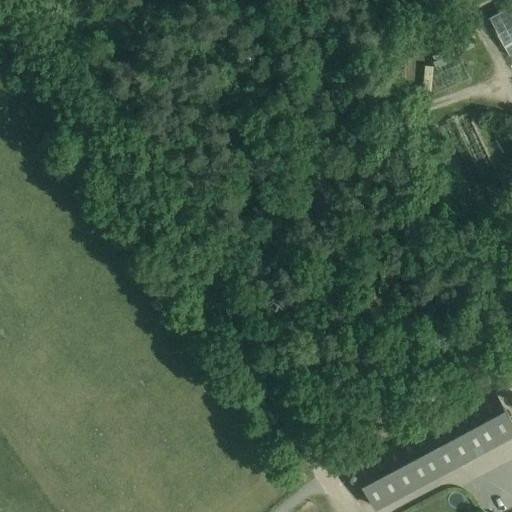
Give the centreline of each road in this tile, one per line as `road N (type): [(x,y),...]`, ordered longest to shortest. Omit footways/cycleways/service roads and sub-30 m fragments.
road 1 (unclassified): [(0,3),(326,478)]
road 2 (unknown): [(142,205),(476,90),(490,79),(482,11),(503,0)]
road 3 (track): [(326,478),(349,455),(511,372)]
